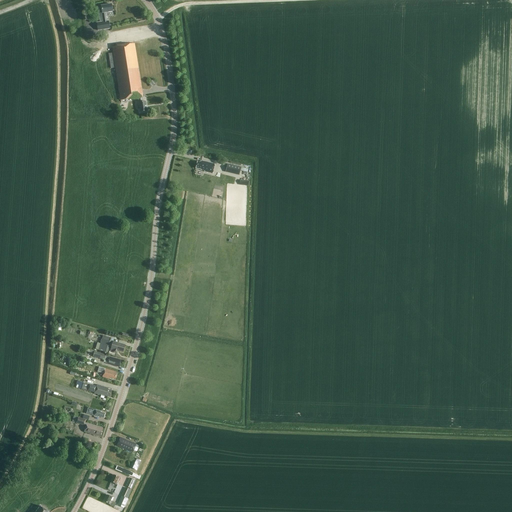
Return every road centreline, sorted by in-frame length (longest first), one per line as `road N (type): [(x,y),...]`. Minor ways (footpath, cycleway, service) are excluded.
road 1 (tertiary): [(72,511),(101,456),(135,347),(172,146),(165,42),(146,0)]
road 2 (track): [(157,17),(179,4),(276,0)]
